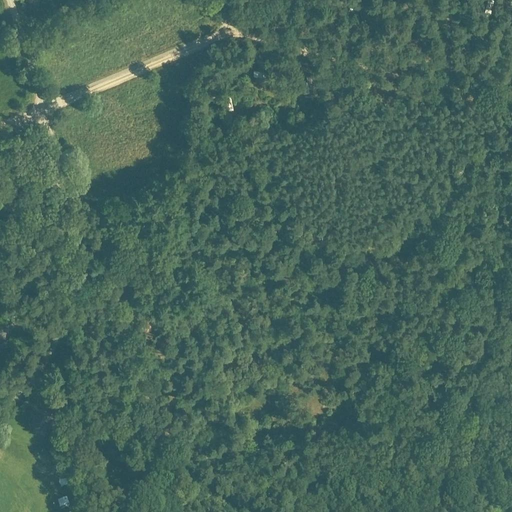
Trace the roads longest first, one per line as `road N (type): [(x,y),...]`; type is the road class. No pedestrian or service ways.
road 1 (track): [(446,87),(221,37),(0,123)]
road 2 (unclassified): [(0,415),(55,346),(70,303),(57,164),(9,0)]
road 3 (track): [(69,287),(102,309),(124,348),(129,412),(157,449),(162,511)]
